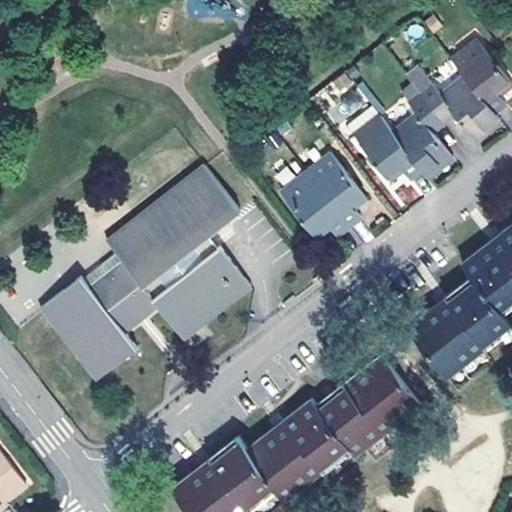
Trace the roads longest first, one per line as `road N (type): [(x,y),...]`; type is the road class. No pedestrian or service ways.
road 1 (residential): [(86,481),(511,155)]
road 2 (residential): [(86,481),(0,369)]
